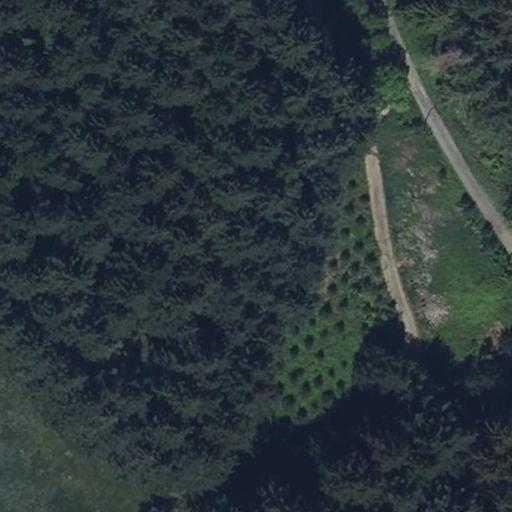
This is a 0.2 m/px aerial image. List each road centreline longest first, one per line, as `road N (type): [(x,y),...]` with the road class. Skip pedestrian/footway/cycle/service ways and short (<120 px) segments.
road 1 (track): [(324,0),(465,511)]
road 2 (track): [(511,241),(455,160),(368,0)]
